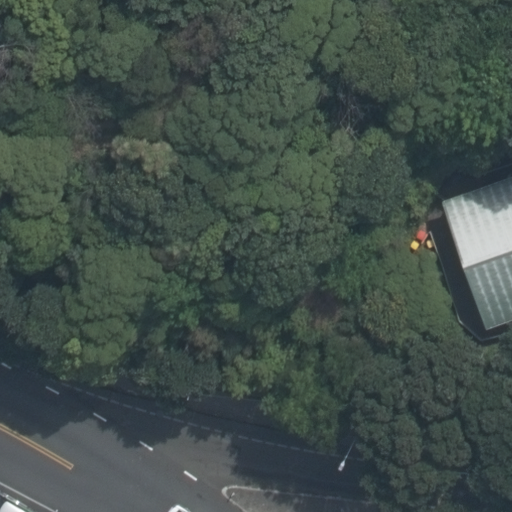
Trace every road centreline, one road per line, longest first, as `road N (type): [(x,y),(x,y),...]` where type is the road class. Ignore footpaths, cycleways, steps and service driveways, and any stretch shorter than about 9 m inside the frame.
road 1 (tertiary): [(0,418),(203,460),(511,505)]
road 2 (trunk): [(0,435),(118,511)]
